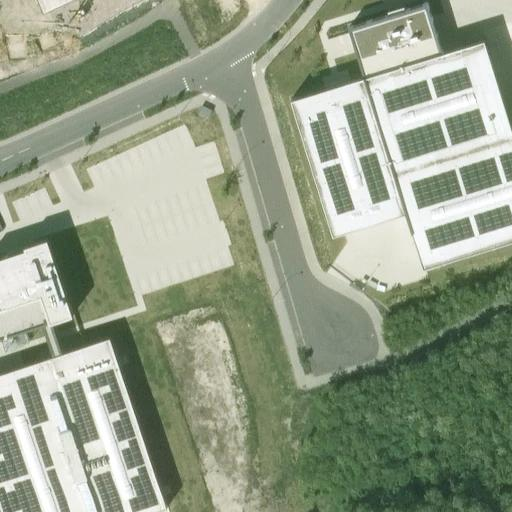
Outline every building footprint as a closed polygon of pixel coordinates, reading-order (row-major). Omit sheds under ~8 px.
[(0,0),(0,5),(24,58),(54,45),(44,24),(55,18),(48,4),(56,0),(0,0)] [(366,68),(293,91),(335,227),(408,204),(425,260),(511,232),(511,114),(486,31),(444,44),(430,0),(412,0),(351,19),(366,68)] [(0,251),(0,333),(45,319),(55,315),(75,308),(50,232),(27,240),(28,243),(0,251)] [(55,315),(45,319),(55,350),(65,346),(55,315)] [(55,350),(0,367),(0,500),(3,511),(139,511),(169,502),(112,331),(65,346),(55,350)]
